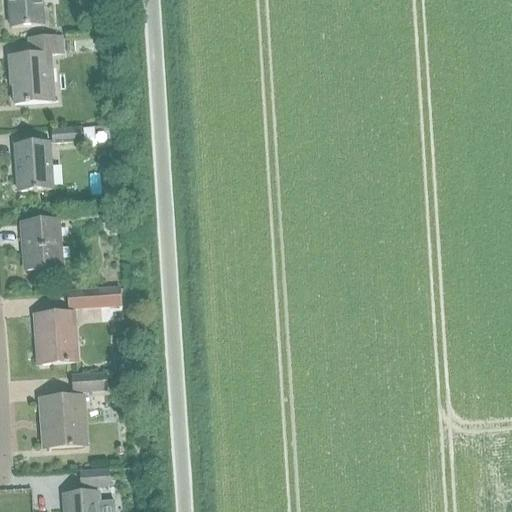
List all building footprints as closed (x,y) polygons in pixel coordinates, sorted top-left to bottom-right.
[(9,0),(11,29),(44,27),(42,0),(9,0)] [(10,75),(13,75),(15,107),(49,105),(46,58),(64,56),(63,39),(30,42),(31,58),(9,59),(10,75)] [(88,132),(105,127),(102,118),(85,123),(88,132)] [(54,145),(83,143),(82,129),(53,131),(54,145)] [(50,146),(17,148),(19,193),(53,191),(50,146)] [(115,212),(105,212),(105,225),(115,225),(115,212)] [(60,222),(21,225),(23,248),(27,248),(29,268),(26,268),(26,273),(28,273),(27,269),(61,267),(62,270),(63,270),(60,222)] [(122,291),(100,293),(69,295),(70,311),(123,307),(122,291)] [(39,339),(42,339),(44,367),(77,365),(74,315),(37,318),(39,339)] [(119,359),(115,372),(123,375),(128,362),(119,359)] [(109,393),(108,376),(74,378),(75,395),(109,393)] [(44,423),(48,423),(50,450),(83,448),(80,400),(43,402),(44,423)] [(115,511),(115,502),(100,503),(99,494),(98,494),(97,488),(110,487),(109,472),(82,474),(83,489),(85,489),(85,495),(65,497),(66,511),(115,511)]
